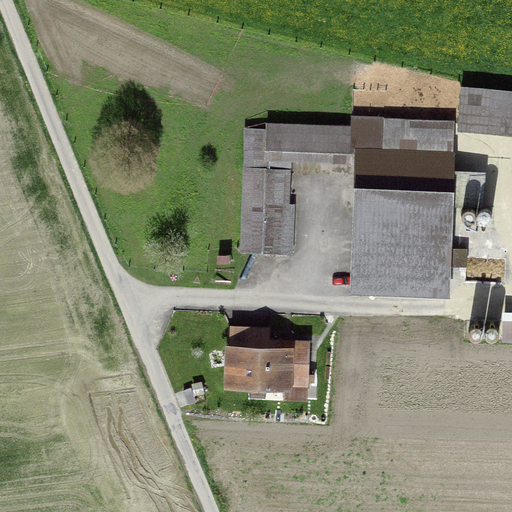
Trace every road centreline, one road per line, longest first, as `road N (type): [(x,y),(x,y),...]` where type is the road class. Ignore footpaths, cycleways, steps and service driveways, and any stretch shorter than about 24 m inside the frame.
road 1 (unclassified): [(208,511),(5,0)]
road 2 (track): [(511,314),(120,295)]
